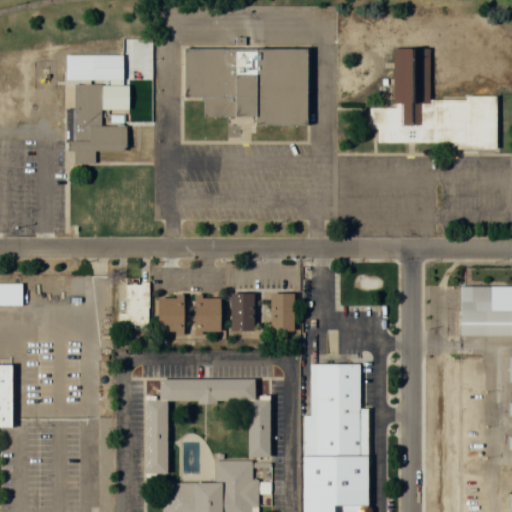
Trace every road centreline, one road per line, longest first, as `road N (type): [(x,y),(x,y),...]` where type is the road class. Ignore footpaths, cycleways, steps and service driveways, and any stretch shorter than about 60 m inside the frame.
road 1 (residential): [(511,248),(0,245)]
road 2 (residential): [(409,511),(409,248)]
